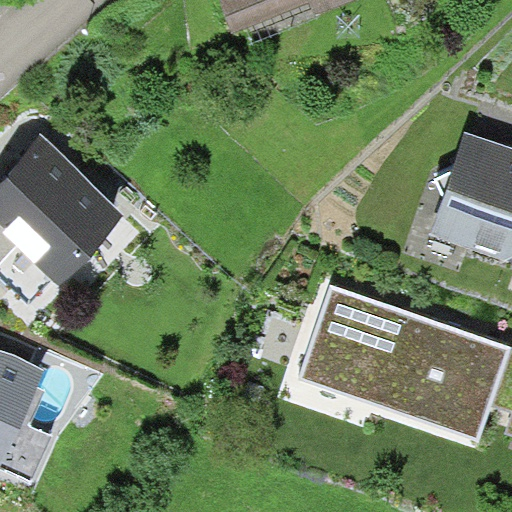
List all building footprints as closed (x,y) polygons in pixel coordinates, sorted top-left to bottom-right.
[(220,0),(232,31),(311,2),(310,0),(220,0)] [(310,0),(311,2),(316,15),(357,0),(310,0)] [(430,233),(509,260),(511,251),(511,147),(465,131),(430,233)] [(126,214),(42,136),(0,180),(0,227),(18,244),(60,284),(126,214)] [(0,262),(18,244),(0,227),(0,262)] [(510,345),(331,284),(298,379),(478,440),(490,405),(510,345)] [(511,345),(510,345),(490,405),(511,412),(505,432),(511,435),(511,345)] [(0,465),(45,368),(0,347),(0,465)]
